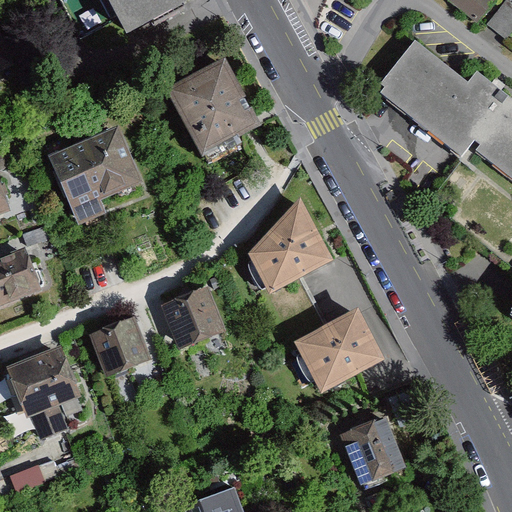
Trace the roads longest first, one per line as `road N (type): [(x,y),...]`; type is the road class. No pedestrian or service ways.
road 1 (residential): [(511,471),(260,0)]
road 2 (residential): [(0,347),(217,254),(291,170)]
